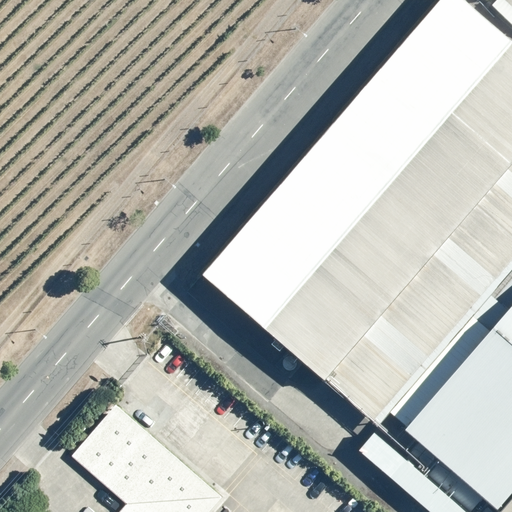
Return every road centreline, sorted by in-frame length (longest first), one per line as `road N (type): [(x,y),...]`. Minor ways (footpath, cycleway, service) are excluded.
road 1 (secondary): [(372,0),(0,430)]
road 2 (unknown): [(84,332),(317,511)]
